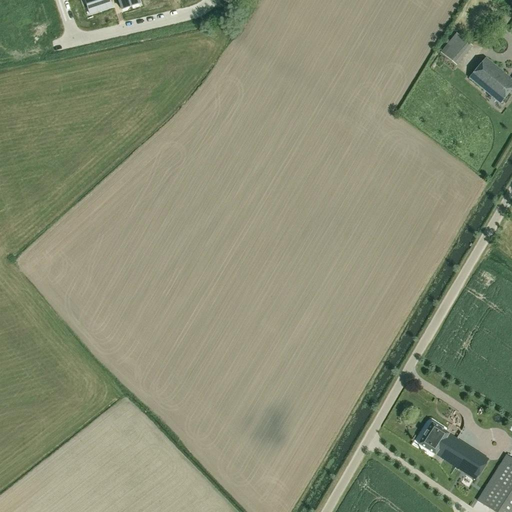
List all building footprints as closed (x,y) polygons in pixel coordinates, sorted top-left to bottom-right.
[(109,0),(106,0),(89,6),(91,14),(112,7),(109,0)] [(126,0),(118,0),(121,9),(129,6),(126,0)] [(471,46),(456,34),(440,53),(455,66),(471,46)] [(511,80),(485,58),(469,78),(499,103),(500,103),(503,99),(511,89),(511,88),(511,80)] [(435,454),(475,480),(488,460),(448,434),(448,433),(431,423),(418,444),(434,455),(435,454)] [(511,511),(511,458),(506,455),(477,501),(489,508),(495,511),(511,511)]
